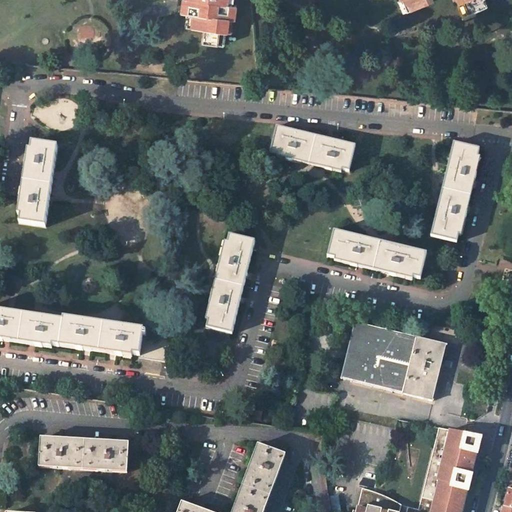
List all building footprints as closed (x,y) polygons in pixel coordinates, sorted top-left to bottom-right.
[(183,0),(182,11),(189,12),(188,25),(205,28),(203,41),(224,44),(225,31),(232,32),(233,18),(235,19),(237,5),(233,4),(234,0),(183,0)] [(399,0),(405,12),(433,0),(456,0),(458,3),(462,2),(467,14),(489,5),(486,0),(399,0)] [(355,146),(277,127),(271,152),(278,154),(277,157),(341,173),(342,170),(349,171),(355,146)] [(21,215),(20,222),(46,226),(58,147),(32,143),(31,150),(28,149),(18,215),(21,215)] [(454,144),(431,235),(456,242),(458,235),(461,236),(481,158),(477,158),(479,150),(454,144)] [(426,254),(334,231),(328,256),(335,258),(334,260),(412,280),(413,277),(420,279),(426,254)] [(207,327),(232,333),(255,242),(230,235),(228,243),(225,241),(206,320),(209,320),(207,327)] [(168,362),(172,335),(143,331),(143,330),(64,318),(64,321),(0,310),(0,339),(52,348),(53,345),(132,357),(132,354),(140,355),(139,357),(168,362)] [(355,322),(341,378),(432,401),(446,345),(355,322)] [(263,421),(264,414),(248,412),(247,419),(263,421)] [(458,511),(464,489),(467,490),(471,474),(470,473),(472,467),(473,467),(474,463),(473,460),(472,459),(471,458),(472,452),(476,453),(477,448),(464,445),(467,433),(438,427),(417,509),(400,505),(383,500),(384,495),(373,491),(361,487),(355,511),(357,511),(458,511)] [(477,448),(480,436),(467,433),(464,445),(477,448)] [(41,438),(40,467),(127,472),(129,443),(41,438)] [(232,511),(263,511),(285,454),(258,444),(232,511)] [(395,501),(384,495),(383,500),(400,505),(395,501)] [(209,511),(182,502),(178,511),(209,511)]
